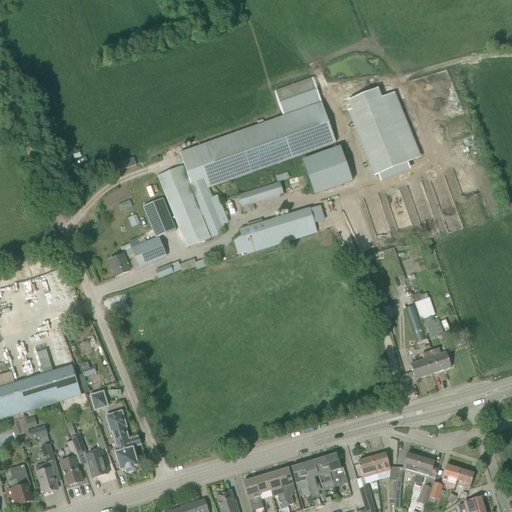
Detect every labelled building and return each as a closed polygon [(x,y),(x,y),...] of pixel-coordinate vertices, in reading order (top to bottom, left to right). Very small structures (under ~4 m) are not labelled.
[(377,89),(348,101),(378,175),(408,163),(381,98),(377,89)] [(335,143),(321,103),(180,153),(188,174),(184,175),(181,167),(158,176),(187,248),(210,238),(201,215),(203,214),(212,237),(224,233),(221,226),(228,223),(217,196),(212,198),(208,189),(335,143)] [(451,133),(456,112),(449,110),(444,131),(451,133)] [(127,161),(109,167),(112,174),(136,166),(134,160),(134,158),(127,161)] [(282,187),(284,194),(308,186),(306,179),(299,181),(298,177),(289,180),(290,184),(282,187)] [(277,184),(238,196),(241,207),(243,207),(250,205),(280,195),(277,184)] [(171,222),(161,197),(154,199),(155,202),(144,207),(153,229),(171,222)] [(242,237),(235,241),(239,254),(246,252),(247,254),(317,232),(310,209),(262,224),(261,220),(247,224),(248,228),(240,230),(242,237)] [(131,217),(135,226),(140,224),(136,215),(131,217)] [(166,256),(162,247),(159,238),(132,249),(134,255),(125,258),(124,255),(109,261),(115,277),(130,271),(128,266),(137,262),(139,268),(166,256)] [(204,260),(197,263),(199,268),(206,266),(204,260)] [(170,265),(155,271),(158,279),(173,273),(170,265)] [(391,280),(378,285),(386,307),(399,303),(391,280)] [(429,298),(415,303),(421,320),(426,334),(429,333),(431,338),(443,334),(438,319),(435,321),(433,316),(435,315),(429,298)] [(414,306),(404,309),(416,343),(426,339),(414,306)] [(412,359),(409,348),(405,338),(403,339),(401,332),(395,334),(404,361),(412,359)] [(42,371),(51,367),(45,349),(35,352),(42,371)] [(439,349),(432,351),(433,354),(434,357),(427,359),(432,374),(451,368),(446,353),(441,355),(439,349)] [(424,360),(410,364),(412,370),(415,379),(432,374),(427,359),(434,357),(433,354),(432,351),(425,353),(422,354),(423,357),(424,360)] [(72,366),(15,384),(24,413),(71,398),(81,395),(72,366)] [(95,369),(83,373),(85,377),(96,373),(95,369)] [(11,373),(0,375),(0,382),(13,380),(11,373)] [(0,388),(0,420),(13,416),(19,436),(29,433),(24,418),(22,419),(20,414),(24,413),(15,384),(0,388)] [(107,407),(103,393),(91,396),(96,410),(107,407)] [(110,416),(107,417),(111,432),(113,431),(119,453),(116,454),(121,471),(125,470),(126,469),(127,471),(128,471),(130,471),(132,471),(133,469),(132,467),(133,467),(138,466),(133,449),(132,449),(131,449),(129,442),(125,428),(126,427),(122,412),(110,416)] [(79,434),(76,435),(69,415),(64,417),(71,437),(78,455),(86,453),(79,434)] [(47,436),(48,435),(46,428),(30,432),(32,440),(39,438),(47,436)] [(46,464),(35,467),(37,472),(43,494),(58,489),(51,468),(50,469),(48,463),(55,461),(50,444),(47,436),(39,438),(42,447),(41,447),(46,464)] [(61,462),(68,486),(82,482),(77,466),(82,465),(73,441),(66,443),(71,459),(61,462)] [(93,479),(108,474),(101,450),(86,455),(93,479)] [(401,471),(416,475),(417,469),(421,456),(413,453),(412,456),(407,454),(401,471)] [(336,454),(325,458),(331,480),(334,488),(348,484),(343,468),(341,468),(336,454)] [(372,458),(377,475),(391,471),(386,454),(372,458)] [(426,506),(429,498),(434,482),(439,469),(433,468),(434,462),(429,461),(430,458),(421,456),(417,469),(416,475),(414,483),(421,485),(423,477),(426,478),(424,485),(423,485),(417,503),(426,506)] [(325,458),(314,461),(318,476),(319,476),(321,483),(331,480),(325,458)] [(377,481),(377,475),(372,458),(358,462),(362,479),(364,478),(366,484),(377,481)] [(314,478),(318,476),(314,461),(302,464),(309,487),(313,498),(320,496),(319,492),(321,491),(319,483),(316,484),(314,478)] [(298,490),(309,487),(302,464),(291,468),(295,483),(298,490)] [(6,492),(8,498),(11,508),(33,501),(28,486),(30,485),(24,466),(9,470),(13,481),(20,478),(23,487),(6,492)] [(443,475),(441,483),(446,484),(446,487),(454,490),(456,481),(460,470),(446,466),(443,475)] [(288,469),(277,472),(281,487),(288,506),(293,504),(292,500),(291,496),(290,494),(288,485),(293,484),(288,469)] [(474,474),(460,470),(456,481),(465,484),(463,489),(469,491),(474,474)] [(277,472),(266,475),(270,491),(271,491),(273,498),(278,496),(280,504),(281,503),(283,510),(288,509),(288,506),(281,487),(277,472)] [(266,475),(255,479),(259,494),(270,491),(266,475)] [(248,498),(248,497),(253,511),(264,508),(262,502),(259,494),(255,479),(243,482),(248,498)] [(442,486),(434,482),(429,498),(437,501),(442,486)] [(368,487),(360,490),(365,509),(366,511),(368,511),(375,510),(368,487)] [(231,491),(216,496),(219,505),(220,511),(238,511),(236,503),(234,503),(231,491)] [(456,497),(450,494),(447,501),(452,504),(456,497)] [(464,504),(458,506),(459,511),(481,511),(485,511),(481,497),(471,500),(464,502),(464,504)] [(184,506),(167,511),(208,511),(207,509),(204,499),(184,506)]
